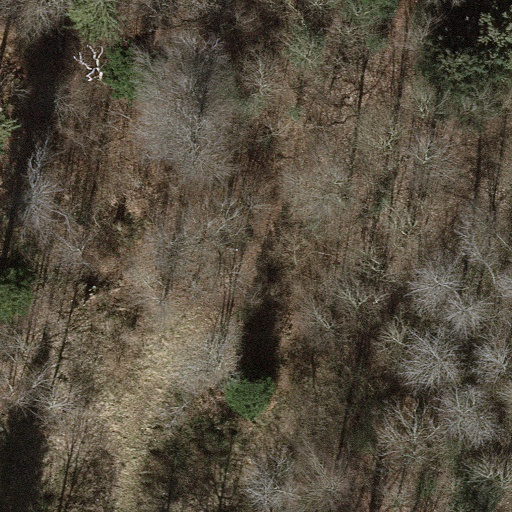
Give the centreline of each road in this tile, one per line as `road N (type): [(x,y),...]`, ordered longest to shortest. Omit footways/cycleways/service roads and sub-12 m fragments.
road 1 (track): [(122,511),(141,379),(361,120),(406,0)]
road 2 (track): [(205,511),(372,344),(438,265),(511,105)]
road 3 (track): [(141,379),(8,511)]
